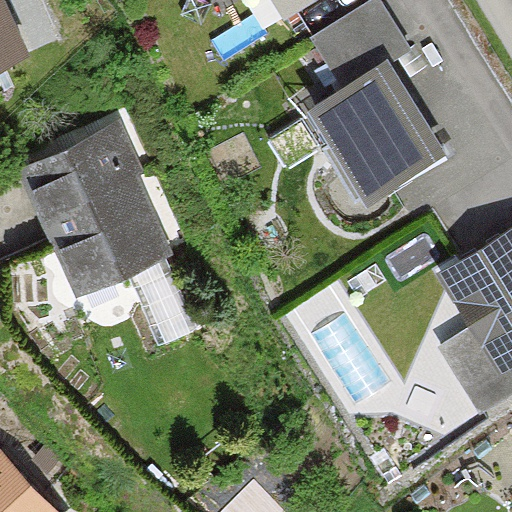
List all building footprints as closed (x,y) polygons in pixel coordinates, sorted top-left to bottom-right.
[(0,0),(0,54),(31,40),(12,0),(0,0)] [(284,105),(346,204),(431,151),(380,70),(407,53),(373,0),(368,0),(297,45),(320,82),(284,105)] [(164,255),(105,128),(5,174),(63,301),(164,255)] [(441,388),(465,424),(511,394),(511,225),(425,279),(479,365),(441,388)] [(0,511),(44,511),(0,463),(0,511)]
